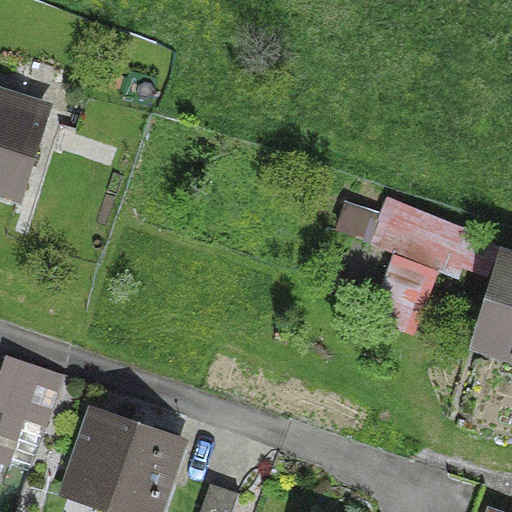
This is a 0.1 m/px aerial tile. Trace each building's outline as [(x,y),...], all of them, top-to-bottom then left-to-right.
[(14,115),(15,113),(0,107),(0,195),(16,201),(40,124),(14,115)] [(334,234),(369,244),(376,220),(342,210),(334,234)] [(511,266),(502,264),(476,346),(511,357),(511,266)] [(0,465),(4,467),(19,421),(0,414),(0,465)] [(67,491),(128,511),(149,511),(172,447),(92,419),(76,464),(70,465),(66,479),(70,483),(67,491)] [(229,511),(234,497),(206,488),(197,511),(229,511)]
